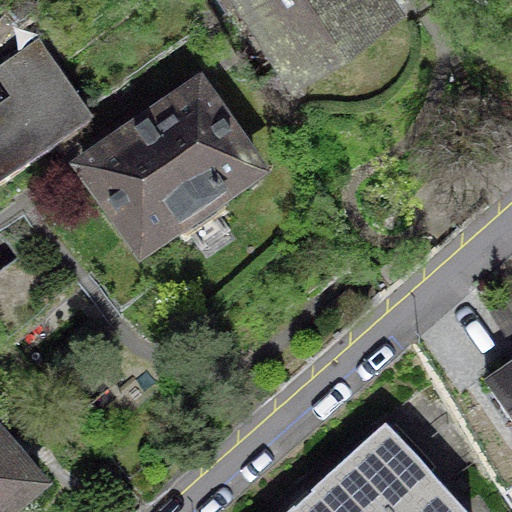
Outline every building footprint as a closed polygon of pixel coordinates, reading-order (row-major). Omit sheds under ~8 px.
[(262,0),(297,49),(368,0),(262,0)] [(0,77),(15,100),(0,109),(0,183),(90,123),(37,45),(0,70),(0,77)] [(198,93),(84,172),(142,255),(179,230),(186,240),(228,211),(221,201),(256,177),(198,93)] [(511,367),(486,386),(511,423),(511,367)] [(458,511),(384,431),(295,511),(458,511)] [(0,511),(13,511),(41,489),(0,441),(0,511)]
